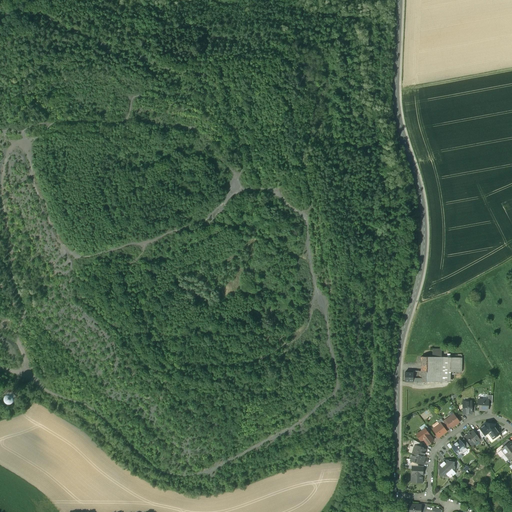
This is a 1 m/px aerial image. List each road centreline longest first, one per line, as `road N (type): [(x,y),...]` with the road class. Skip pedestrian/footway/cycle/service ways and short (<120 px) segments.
road 1 (residential): [(394,493),(396,363),(427,250),(398,107),(403,0)]
road 2 (residential): [(428,497),(433,453),(451,435),(489,416),(511,429)]
